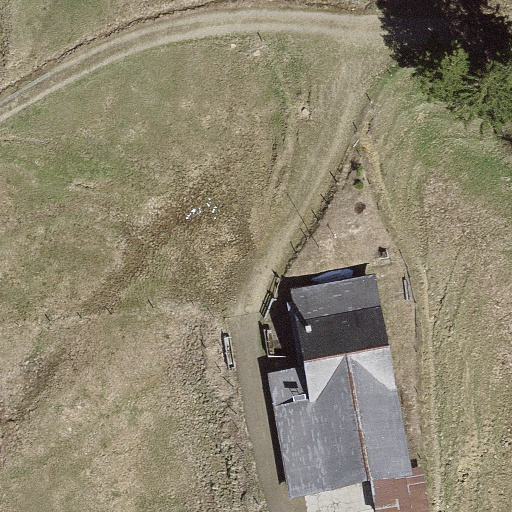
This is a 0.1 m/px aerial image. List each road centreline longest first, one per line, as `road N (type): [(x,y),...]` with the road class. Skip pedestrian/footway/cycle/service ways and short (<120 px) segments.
road 1 (track): [(369,24),(228,347),(221,472),(242,511)]
road 2 (track): [(369,24),(239,18),(66,66),(0,113)]
road 3 (track): [(511,46),(424,24),(369,24)]
